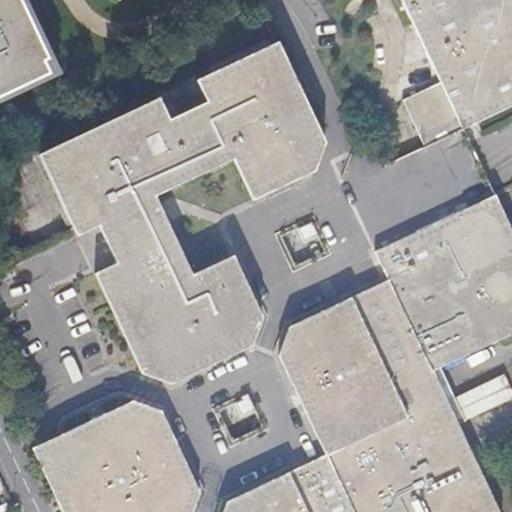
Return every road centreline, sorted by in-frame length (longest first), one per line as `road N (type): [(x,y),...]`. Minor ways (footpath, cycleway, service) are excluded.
road 1 (unknown): [(287,302),(257,230),(331,195),(348,228)]
road 2 (unknown): [(267,372),(277,378),(306,446),(302,455),(226,486)]
road 3 (unknown): [(348,228),(362,262),(355,280),(287,302)]
